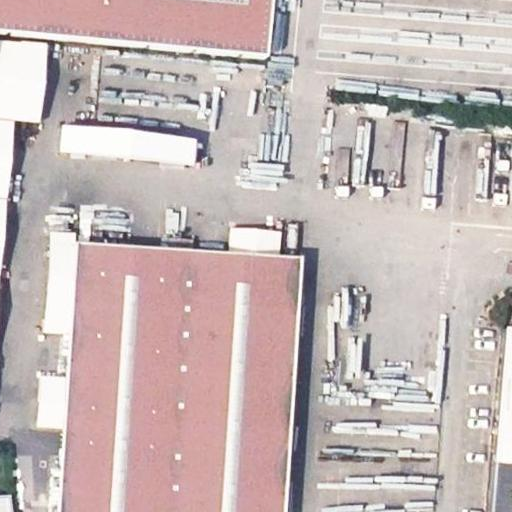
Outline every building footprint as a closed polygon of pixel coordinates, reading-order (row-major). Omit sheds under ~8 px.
[(0,0),(0,31),(270,56),(275,0),(0,0)] [(0,112),(0,242),(11,114),(0,112)] [(292,511),(308,373),(319,269),(96,245),(68,511),(292,511)] [(511,331),(501,330),(490,470),(511,472),(511,331)] [(511,511),(511,472),(490,470),(486,511),(511,511)] [(0,511),(26,511),(26,503),(0,504),(0,511)]
